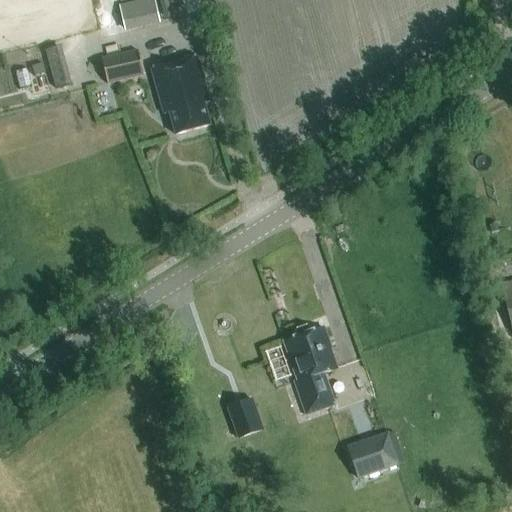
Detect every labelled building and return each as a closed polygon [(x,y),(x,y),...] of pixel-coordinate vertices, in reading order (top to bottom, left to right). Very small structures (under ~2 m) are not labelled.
[(154,0),(147,0),(119,7),(125,32),(160,23),(154,0)] [(45,50),(56,89),(71,85),(61,46),(45,50)] [(143,76),(137,52),(137,51),(101,59),(107,85),(143,76)] [(197,56),(165,64),(150,68),(151,72),(164,116),(168,114),(174,136),(210,126),(204,104),(210,103),(197,56)] [(511,281),(500,284),(511,332),(511,281)] [(295,332),(297,337),(288,340),(293,355),(292,358),(295,367),(298,369),(302,380),(295,382),(306,415),(335,405),(324,373),(334,370),(328,350),(331,349),(323,328),(312,332),(310,327),(307,325),(296,329),(295,332)] [(251,399),(227,408),(237,439),(262,431),(251,399)] [(390,437),(349,452),(359,482),(401,467),(390,437)]
